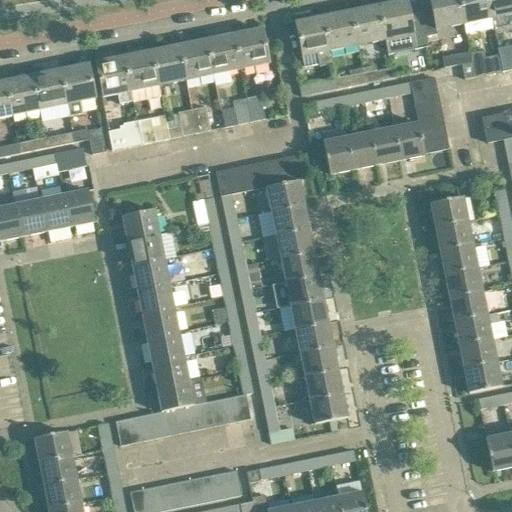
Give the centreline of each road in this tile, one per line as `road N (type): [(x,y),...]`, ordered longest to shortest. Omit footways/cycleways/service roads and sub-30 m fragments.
road 1 (residential): [(459,511),(425,324),(361,335)]
road 2 (residential): [(0,43),(219,0)]
road 3 (residential): [(397,511),(361,335)]
